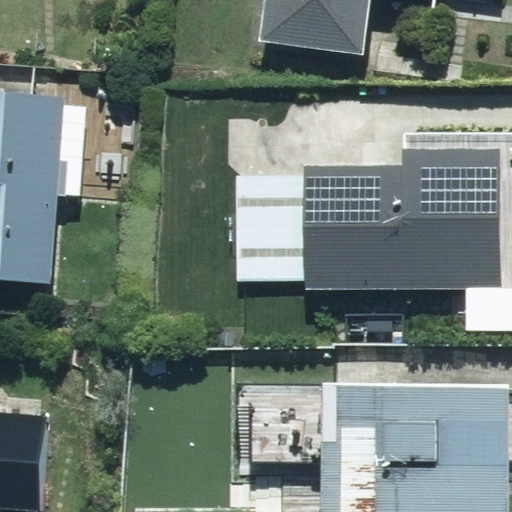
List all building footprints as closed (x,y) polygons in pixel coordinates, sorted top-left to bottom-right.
[(269,0),(266,53),(372,60),(376,0),(269,0)] [(75,163),(63,162),(66,104),(0,99),(0,284),(56,288),(61,200),(73,201),(75,163)] [(241,286),(313,285),(313,298),(505,297),(504,149),(405,149),(405,173),(313,173),(240,174),(241,286)] [(328,466),(328,475),(297,474),(295,511),(511,511),(511,394),(331,388),(321,388),(319,447),(309,447),(309,465),(328,466)] [(0,511),(47,511),(50,420),(0,418),(0,511)]
